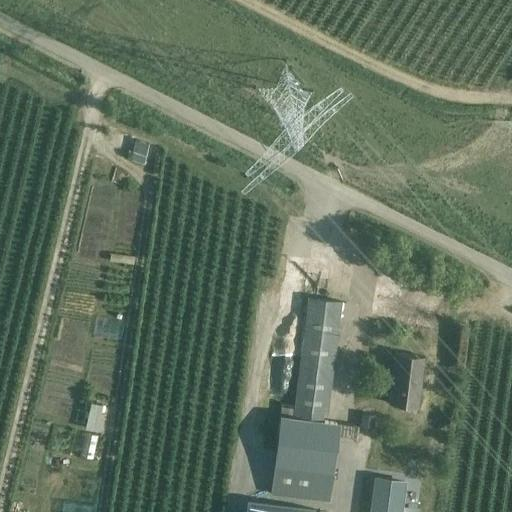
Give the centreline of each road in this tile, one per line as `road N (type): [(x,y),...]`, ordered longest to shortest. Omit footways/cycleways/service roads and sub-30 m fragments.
road 1 (unclassified): [(511,277),(0,20)]
road 2 (unclassified): [(511,101),(434,93),(235,0)]
